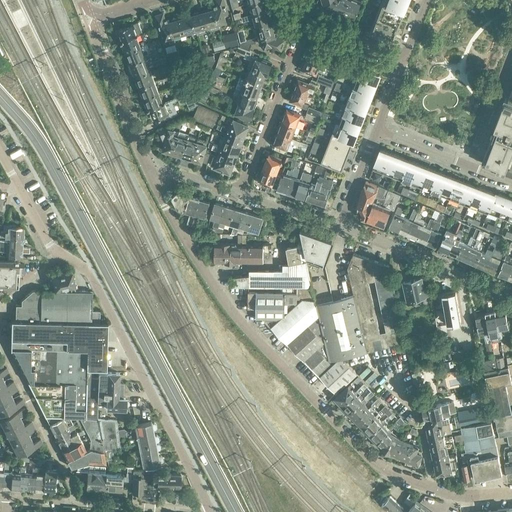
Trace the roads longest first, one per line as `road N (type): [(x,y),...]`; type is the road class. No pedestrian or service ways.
road 1 (residential): [(511,494),(457,496),(382,470),(234,318),(153,183)]
road 2 (residential): [(211,511),(85,267),(58,258)]
road 3 (residential): [(78,503),(0,336)]
road 4 (residential): [(511,292),(344,222)]
road 5 (residential): [(153,183),(96,38),(99,16)]
road 6 (residential): [(241,188),(305,24)]
road 7 (residential): [(78,503),(207,511)]
road 8 (residential): [(511,52),(467,167)]
